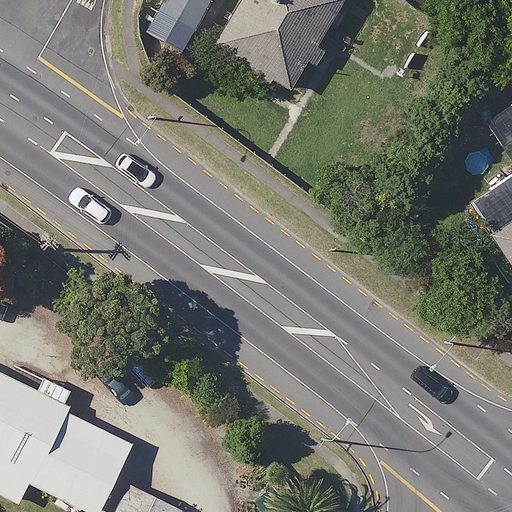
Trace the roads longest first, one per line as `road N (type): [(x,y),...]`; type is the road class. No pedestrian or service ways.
road 1 (primary): [(7,108),(166,225),(473,485),(511,504)]
road 2 (residential): [(72,0),(7,108)]
